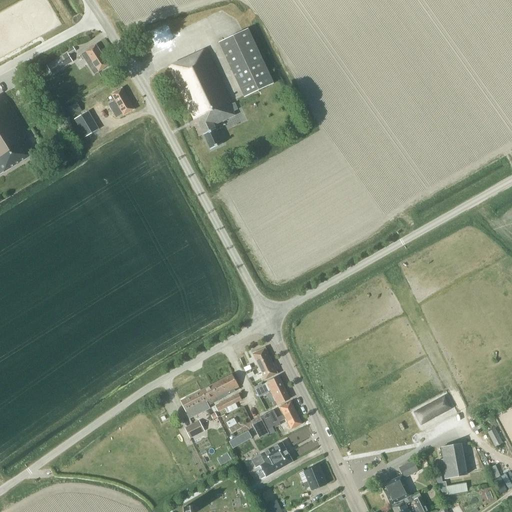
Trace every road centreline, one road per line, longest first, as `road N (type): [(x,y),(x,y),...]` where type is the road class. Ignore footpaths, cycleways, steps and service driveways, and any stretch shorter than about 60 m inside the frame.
road 1 (unclassified): [(267,317),(132,67),(87,0)]
road 2 (unclassified): [(0,490),(140,392),(267,317)]
road 3 (unclassified): [(267,317),(511,181)]
road 4 (unclassified): [(360,511),(267,317)]
